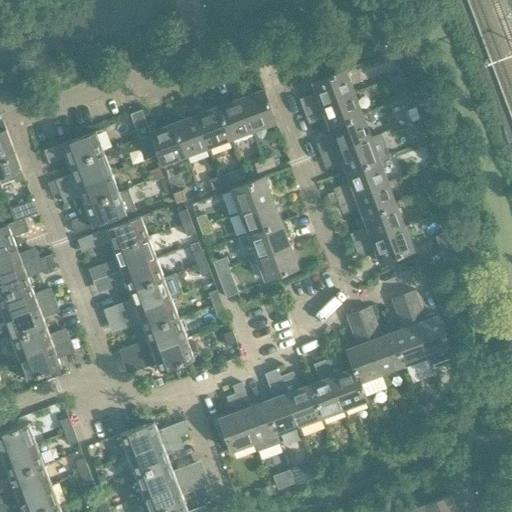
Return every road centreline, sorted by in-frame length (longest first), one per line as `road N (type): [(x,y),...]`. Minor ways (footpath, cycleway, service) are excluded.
road 1 (residential): [(349,302),(264,53),(213,70)]
road 2 (residential): [(108,374),(11,115)]
road 3 (residential): [(11,115),(110,81),(171,84),(213,70)]
road 4 (residential): [(185,388),(316,343),(330,310),(349,302)]
road 5 (residential): [(228,511),(185,388)]
road 6 (residential): [(349,302),(469,257)]
